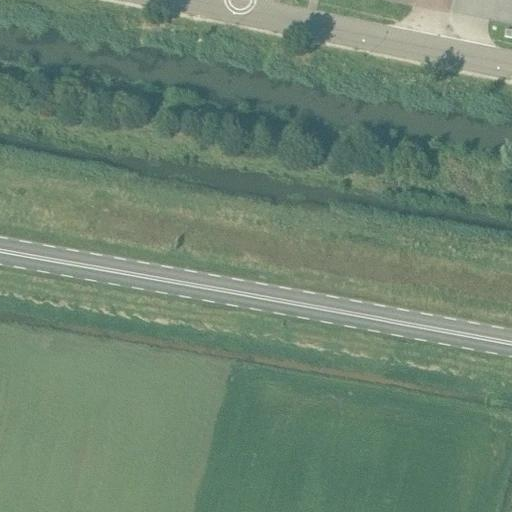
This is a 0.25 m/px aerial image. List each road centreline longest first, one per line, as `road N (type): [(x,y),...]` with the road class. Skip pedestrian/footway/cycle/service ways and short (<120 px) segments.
road 1 (primary): [(511,345),(0,248)]
road 2 (unclassified): [(236,12),(511,69)]
